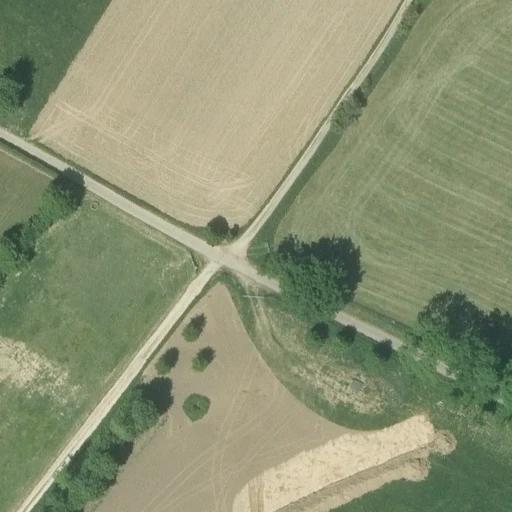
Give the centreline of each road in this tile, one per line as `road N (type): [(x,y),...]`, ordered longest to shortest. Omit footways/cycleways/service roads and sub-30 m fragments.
road 1 (track): [(20,511),(197,285),(253,230),(406,0)]
road 2 (unclassified): [(511,401),(204,248),(0,135)]
